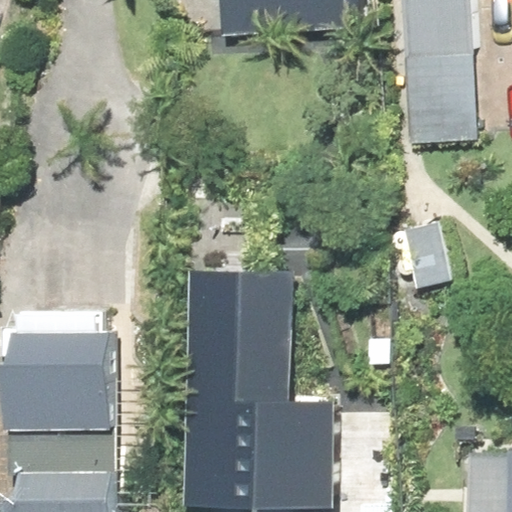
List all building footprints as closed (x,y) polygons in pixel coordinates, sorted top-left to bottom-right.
[(376,0),(230,0),(232,38),(378,30),(376,0)] [(478,0),(410,0),(419,145),(487,141),(478,0)] [(454,210),(394,226),(416,302),(475,286),(454,210)] [(308,273),(201,272),(200,507),(283,507),(283,511),(378,511),(379,412),(353,412),(353,404),(307,404),(308,273)] [(127,511),(126,331),(114,331),(114,317),(59,318),(59,334),(25,335),(25,364),(19,364),(20,511),(127,511)] [(511,511),(511,451),(475,452),(475,511),(511,511)]
